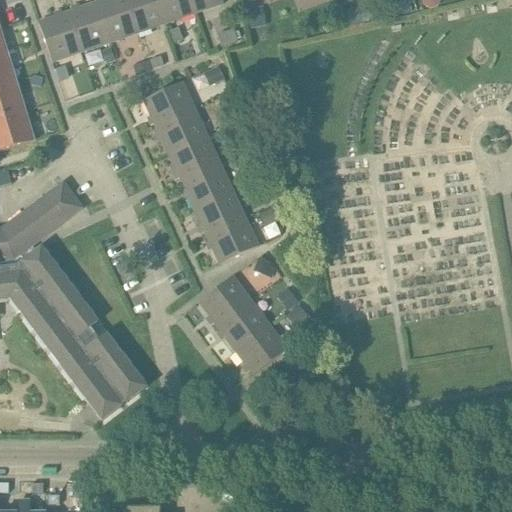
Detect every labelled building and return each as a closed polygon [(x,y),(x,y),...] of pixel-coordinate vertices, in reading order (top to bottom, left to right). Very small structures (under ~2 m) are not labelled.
[(137,35),(125,0),(107,0),(95,4),(109,44),(137,35)] [(166,25),(157,0),(125,0),(137,35),(166,25)] [(194,15),(189,0),(157,0),(166,25),(194,15)] [(189,0),(194,15),(223,6),(221,0),(189,0)] [(422,0),(424,6),(430,10),(436,8),(440,2),(439,0),(422,0)] [(410,3),(392,7),(394,16),(412,12),(410,3)] [(109,44),(95,4),(67,14),(80,54),(109,44)] [(261,7),(245,11),(249,30),(265,27),(261,7)] [(358,8),(343,12),(347,28),(362,24),(358,8)] [(80,54),(67,14),(38,24),(51,64),(80,54)] [(182,41),(178,29),(169,33),(173,44),(182,41)] [(232,29),(218,34),(222,47),(237,42),(232,29)] [(0,153),(33,143),(0,36),(0,153)] [(110,48),(101,51),(106,64),(115,61),(110,48)] [(160,57),(149,60),(152,69),(163,66),(160,57)] [(146,62),(133,67),(137,77),(150,72),(146,62)] [(218,67),(207,72),(213,85),(224,79),(218,67)] [(68,79),(64,68),(55,71),(58,82),(68,79)] [(33,77),(31,85),(40,87),(42,78),(33,77)] [(156,129),(194,111),(182,84),(143,102),(156,129)] [(207,139),(194,111),(156,129),(169,157),(207,139)] [(231,127),(220,132),(224,141),(235,136),(231,127)] [(181,184),(220,166),(207,139),(169,157),(181,184)] [(194,211),(232,193),(220,166),(181,184),(194,211)] [(8,172),(0,174),(0,188),(11,185),(8,172)] [(0,301),(10,300),(88,405),(101,422),(111,415),(121,408),(120,407),(125,403),(126,404),(145,389),(105,335),(87,349),(78,338),(97,324),(40,249),(32,255),(28,250),(46,237),(82,210),(63,184),(57,188),(40,201),(45,207),(4,238),(0,238),(0,301)] [(232,193),(194,211),(207,238),(245,220),(232,193)] [(276,208),(265,213),(270,224),(282,219),(276,208)] [(258,248),(245,220),(207,238),(219,266),(258,248)] [(258,258),(255,268),(273,275),(275,269),(270,267),(271,264),(258,258)] [(217,328),(251,303),(232,278),(198,304),(217,328)] [(287,289),(278,296),(288,309),(297,302),(287,289)] [(269,327),(251,303),(217,328),(235,352),(269,327)] [(297,307),(289,315),(299,326),(308,318),(297,307)] [(287,351),(269,327),(235,352),(253,377),(287,351)]
